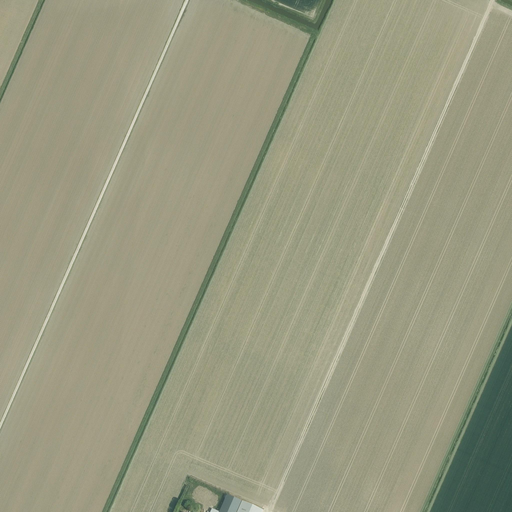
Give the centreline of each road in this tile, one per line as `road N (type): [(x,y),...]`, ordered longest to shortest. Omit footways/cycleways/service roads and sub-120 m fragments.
road 1 (track): [(269,511),(492,0)]
road 2 (track): [(0,428),(187,0)]
